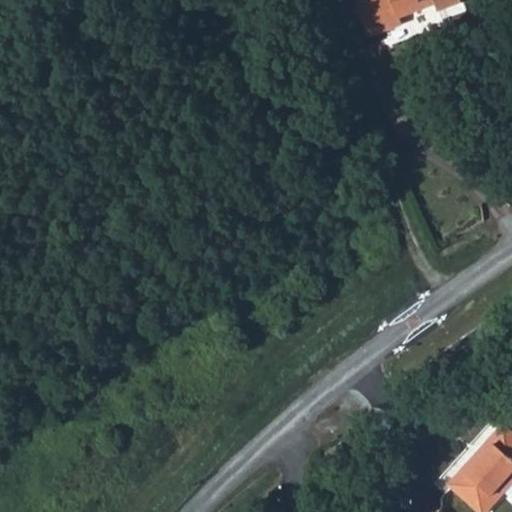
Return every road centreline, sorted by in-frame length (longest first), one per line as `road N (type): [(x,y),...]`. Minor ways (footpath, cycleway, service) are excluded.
road 1 (unclassified): [(197,511),(295,422),(511,262)]
road 2 (track): [(453,302),(421,264),(306,0)]
